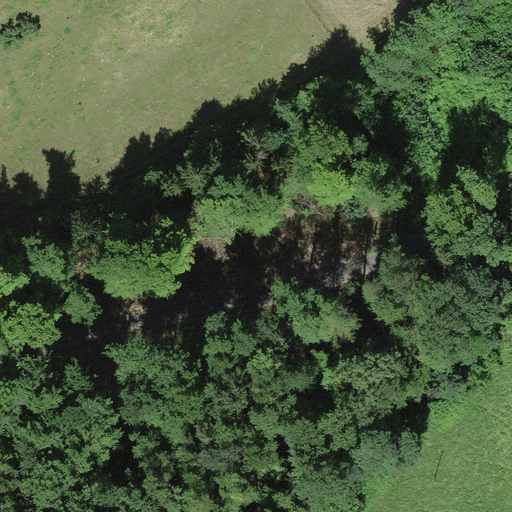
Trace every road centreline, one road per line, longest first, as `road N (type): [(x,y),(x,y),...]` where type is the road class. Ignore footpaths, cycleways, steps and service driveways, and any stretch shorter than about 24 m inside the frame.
road 1 (unclassified): [(0,334),(319,257),(511,182)]
road 2 (track): [(0,273),(155,204),(438,0)]
